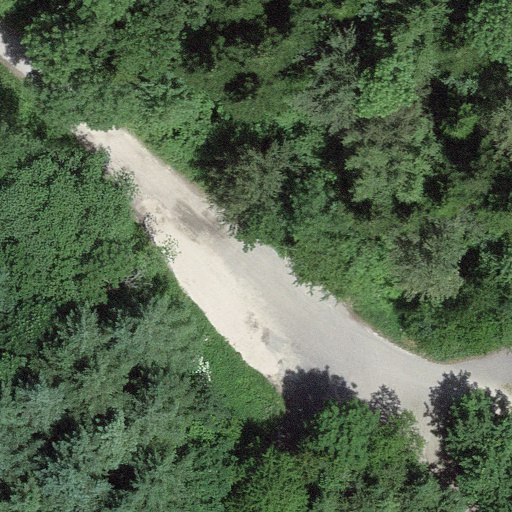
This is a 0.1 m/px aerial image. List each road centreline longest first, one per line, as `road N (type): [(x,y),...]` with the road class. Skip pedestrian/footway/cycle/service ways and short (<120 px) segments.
road 1 (track): [(0,44),(333,350)]
road 2 (track): [(333,350),(205,511)]
road 3 (track): [(333,350),(511,407)]
road 4 (track): [(333,350),(426,511)]
